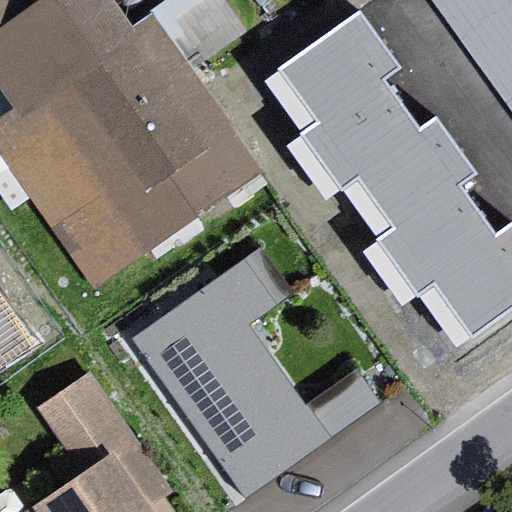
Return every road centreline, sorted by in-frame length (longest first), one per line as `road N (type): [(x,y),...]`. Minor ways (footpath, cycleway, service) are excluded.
road 1 (residential): [(391,0),(511,160)]
road 2 (residential): [(380,511),(511,417)]
